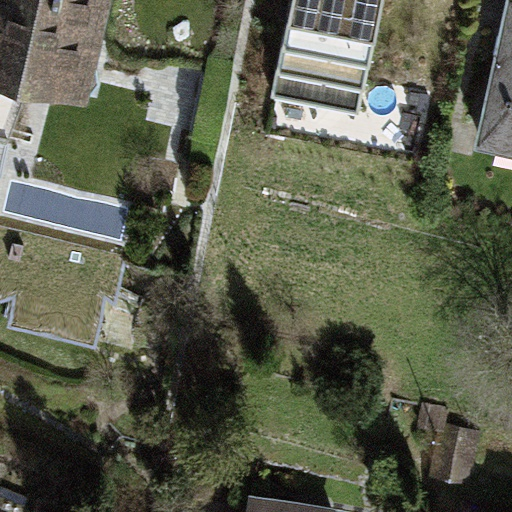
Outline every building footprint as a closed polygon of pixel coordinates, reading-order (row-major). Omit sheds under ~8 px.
[(0,0),(0,87),(84,106),(108,0),(0,0)] [(387,0),(299,0),(281,91),(366,108),(387,0)] [(511,9),(484,137),(511,144),(511,9)] [(124,258),(0,230),(0,297),(14,301),(9,321),(95,340),(105,300),(114,302),(124,258)] [(478,437),(445,429),(437,467),(470,474),(478,437)] [(254,511),(342,511),(343,510),(257,496),(254,511)]
